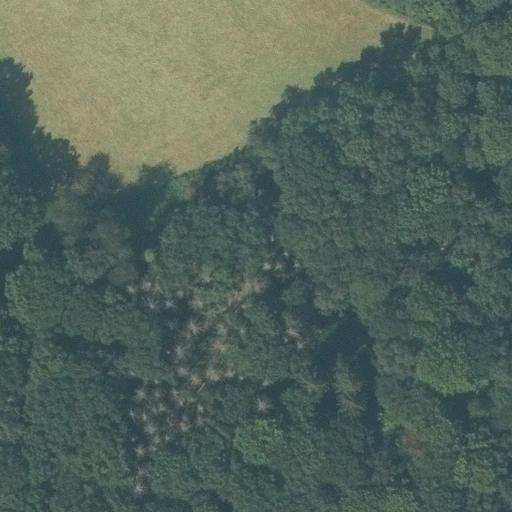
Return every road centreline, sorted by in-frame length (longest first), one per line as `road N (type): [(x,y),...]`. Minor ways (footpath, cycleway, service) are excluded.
road 1 (track): [(496,58),(441,222),(425,238),(355,261),(286,305),(236,394),(127,511)]
road 2 (track): [(355,93),(475,50),(496,58)]
